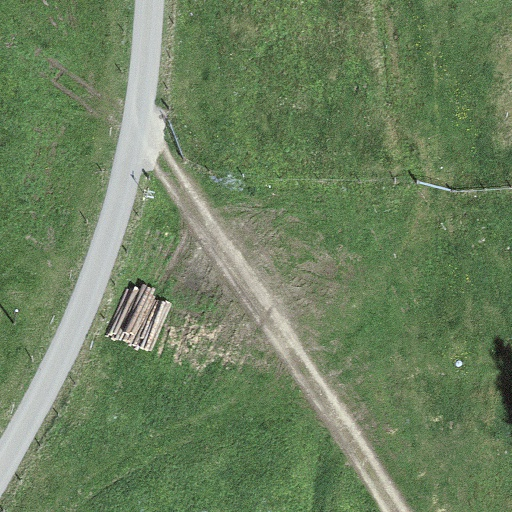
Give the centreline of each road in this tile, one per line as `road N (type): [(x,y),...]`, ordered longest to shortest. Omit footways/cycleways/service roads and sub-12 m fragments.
road 1 (track): [(399,511),(135,130)]
road 2 (track): [(0,463),(77,317),(135,130)]
road 3 (track): [(135,130),(146,0)]
